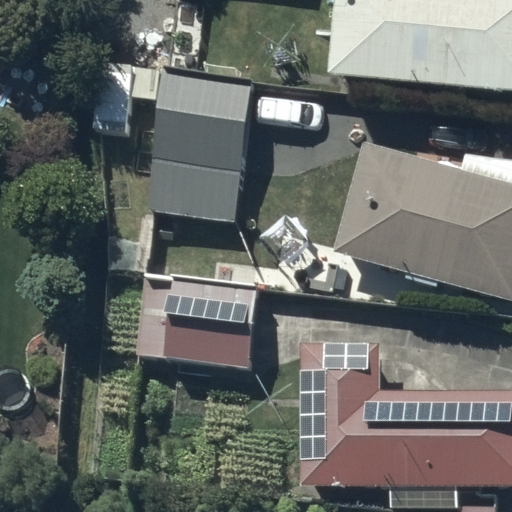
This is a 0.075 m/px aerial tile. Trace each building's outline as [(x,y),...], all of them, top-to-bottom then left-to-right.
[(511,0),(340,0),(334,82),(511,96),(511,0)] [(162,75),(99,73),(97,137),(133,138),(134,104),(157,105),(157,95),(161,95),(162,75)] [(253,90),(168,83),(157,221),(242,228),(253,90)] [(464,177),(370,151),(340,260),(511,306),(511,171),(468,159),(464,177)] [(175,292),(149,290),(143,360),(171,363),(171,366),(256,373),(262,294),(175,287),(175,292)] [(382,353),(308,351),(305,492),(395,494),(395,511),(460,511),(461,492),(511,492),(511,400),(382,399),(382,353)]
